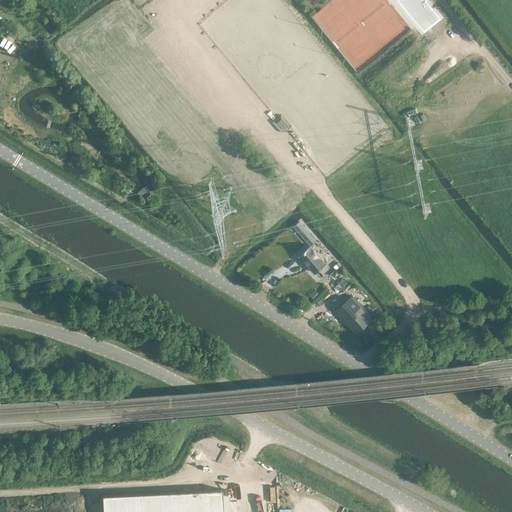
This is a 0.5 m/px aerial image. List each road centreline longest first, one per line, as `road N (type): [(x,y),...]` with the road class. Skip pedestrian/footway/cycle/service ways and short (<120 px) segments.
road 1 (tertiary): [(511,460),(0,150)]
road 2 (secondary): [(425,511),(135,362),(0,320)]
road 3 (track): [(392,335),(511,321)]
